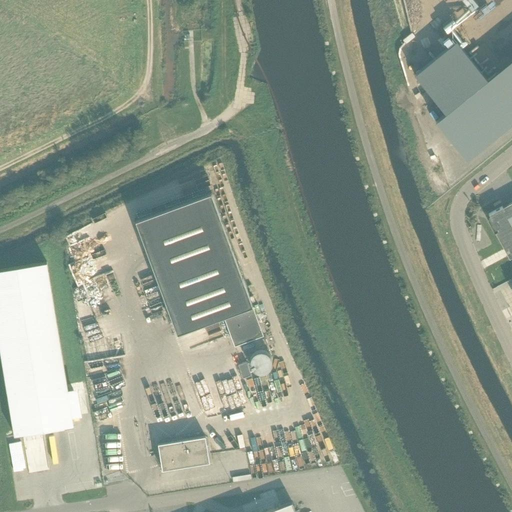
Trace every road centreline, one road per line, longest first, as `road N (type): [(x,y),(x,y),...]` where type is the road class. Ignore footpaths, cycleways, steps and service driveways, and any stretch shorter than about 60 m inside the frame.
road 1 (unclassified): [(511,482),(409,270),(359,122),(331,0)]
road 2 (track): [(148,0),(149,84),(140,98),(0,168)]
road 3 (unclassified): [(511,349),(457,220),(466,192),(511,155)]
